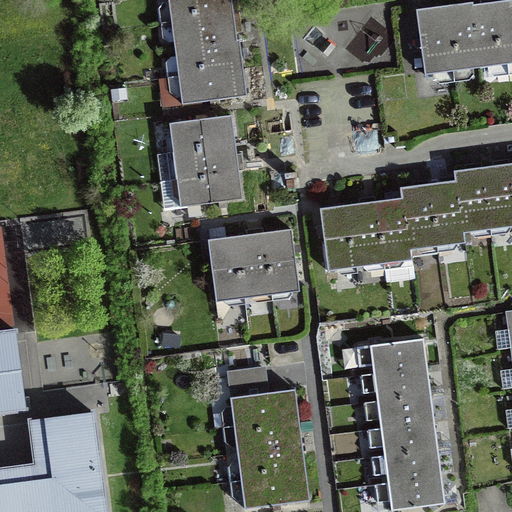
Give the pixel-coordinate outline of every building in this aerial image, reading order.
[(156,0),(158,10),(157,10),(158,25),(161,24),(163,46),(174,45),(176,58),(165,59),(167,80),(158,80),(160,94),(159,94),(161,109),(181,107),(182,112),(203,110),(202,105),(212,103),(247,100),(243,60),(249,59),(248,53),(248,48),(241,49),(240,44),(237,44),(236,37),(236,34),(242,33),(239,8),(238,0),(156,0)] [(511,67),(511,0),(479,0),(480,5),(474,6),(474,5),(467,6),(416,12),(419,43),(424,78),(511,67)] [(128,101),(126,89),(111,91),(113,102),(128,101)] [(244,172),(243,163),(242,150),(236,151),(232,119),(212,121),(169,126),(170,138),(165,138),(165,140),(158,141),(160,155),(156,156),(163,213),(187,210),(188,219),(202,217),(201,208),(224,205),(243,203),(239,173),(244,172)] [(467,172),(453,174),(453,177),(438,179),(439,186),(412,189),(399,190),(400,192),(387,194),(384,194),(385,204),(360,207),(320,211),(321,225),(327,275),(384,268),(385,281),(414,278),(411,253),(466,247),(464,236),(511,230),(511,166),(494,169),(467,172)] [(275,234),(247,238),(220,241),(208,243),(217,320),(246,316),(244,301),(272,298),(273,308),(288,306),(287,296),(300,295),(292,232),(275,234)] [(511,310),(505,312),(505,318),(502,318),(503,325),(506,325),(507,331),(495,333),(497,351),(511,350),(511,361),(511,371),(500,372),(502,391),(511,389),(511,410),(505,412),(507,430),(511,429),(511,451),(510,451),(511,464),(511,310)] [(420,319),(421,327),(435,325),(434,317),(420,319)] [(16,332),(0,334),(0,417),(1,418),(27,414),(16,332)] [(390,503),(390,511),(407,511),(443,508),(443,499),(438,455),(437,443),(433,399),(432,389),(427,345),(427,342),(342,350),(344,370),(358,369),(358,370),(372,369),(373,376),(361,378),(362,396),(375,395),(376,402),(364,404),(365,405),(351,407),(352,423),(366,422),(366,424),(379,422),(380,431),(358,433),(359,450),(370,449),(370,451),(382,450),(383,458),(370,460),(371,464),(372,464),(373,475),(364,476),(365,482),(375,481),(375,479),(386,478),(387,486),(375,487),(375,488),(364,489),(365,505),(390,503)] [(230,401),(270,397),(267,368),(227,372),(230,401)] [(308,490),(305,462),(302,436),(299,407),(297,393),(270,397),(230,401),(231,408),(221,409),(222,414),(213,415),(214,429),(222,429),(227,469),(224,469),(226,484),(230,483),(232,501),(243,500),(244,511),(249,511),(271,509),(271,511),(274,511),(281,511),(281,508),(310,505),(308,490)] [(0,511),(108,511),(95,412),(30,420),(30,422),(27,422),(32,467),(24,468),(0,471),(0,511)]
